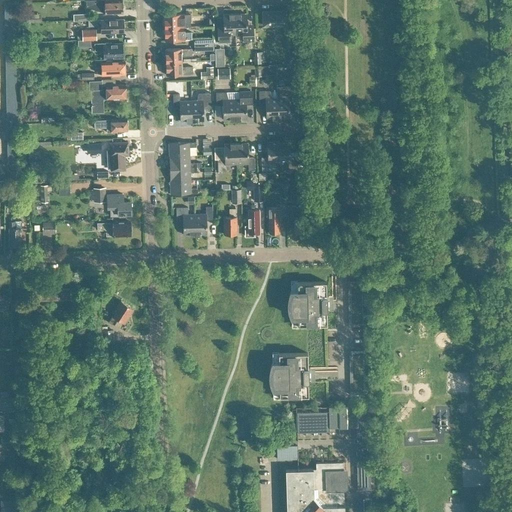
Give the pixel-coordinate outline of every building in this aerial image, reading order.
[(122,12),(121,0),(91,0),(86,0),(86,7),(97,6),(97,8),(104,10),(104,13),(122,12)] [(263,25),(272,24),(285,24),(285,11),(263,12),(263,25)] [(164,27),(184,26),(190,26),(190,20),(190,13),(179,14),(179,13),(163,14),(164,20),(162,21),(162,24),(164,25),(164,27)] [(234,14),(235,34),(242,34),(242,41),(253,40),(253,23),(246,23),(246,13),(234,14)] [(22,22),(33,22),(32,14),(21,15),(22,22)] [(230,42),(230,34),(235,34),(234,14),(222,14),(223,25),(216,25),(217,42),(230,42)] [(88,26),(101,25),(101,32),(123,31),(123,18),(88,19),(88,26)] [(184,32),(184,26),(164,27),(164,28),(163,30),(163,32),(164,34),(164,40),(180,39),(191,38),(191,31),(184,32)] [(77,39),(90,39),(96,39),(96,28),(81,29),(82,32),(77,32),(77,39)] [(94,43),(94,45),(94,50),(103,50),(103,57),(123,57),(123,55),(124,54),(123,50),(122,49),(122,43),(111,43),(111,42),(94,43)] [(213,42),(194,43),(194,51),(214,50),(213,42)] [(226,46),(215,47),(216,65),(227,65),(226,46)] [(165,61),(181,61),(181,55),(192,55),(191,48),(181,48),(165,48),(165,54),(163,56),(164,58),(165,60),(165,61)] [(255,64),(262,63),(262,60),(264,60),(264,51),(256,52),(256,56),(255,56),(255,64)] [(112,60),(112,58),(95,59),(95,67),(101,67),(102,74),(106,74),(124,73),(124,60),(112,60)] [(181,61),(165,61),(165,63),(164,64),(164,67),(165,68),(166,74),(182,74),(182,73),(192,73),(192,66),(181,66),(181,61)] [(201,78),(213,77),(213,66),(206,66),(206,71),(201,71),(201,78)] [(217,78),(230,78),(230,67),(217,68),(217,78)] [(115,84),(115,79),(101,79),(101,80),(89,81),(89,89),(91,89),(91,102),(90,102),(90,107),(91,107),(92,111),(103,111),(102,98),(106,98),(125,97),(125,84),(115,84)] [(174,81),(174,88),(182,88),(182,80),(174,81)] [(277,97),(277,117),(289,117),(289,106),(299,105),(298,85),(276,86),(277,97)] [(233,91),(234,119),(246,118),(246,108),(252,107),(251,90),(233,91)] [(277,117),(277,97),(271,97),(269,90),(258,90),(259,103),(265,103),(265,118),(277,117)] [(223,119),(234,119),(233,91),(215,92),(216,105),(222,104),(223,119)] [(191,100),(191,120),(203,120),(203,108),(210,108),(210,92),(198,92),(196,100),(191,100)] [(191,120),(191,100),(179,100),(179,93),(172,93),(173,106),(179,106),(180,121),(191,120)] [(127,130),(127,125),(128,124),(128,120),(126,120),(126,118),(94,119),(94,127),(111,126),(111,131),(116,131),(116,130),(127,130)] [(126,170),(125,154),(128,154),(127,141),(109,142),(109,149),(106,149),(107,169),(110,168),(110,170),(126,170)] [(169,155),(189,154),(189,147),(196,146),(195,141),(168,142),(169,155)] [(273,162),(279,162),(278,141),(266,142),(267,156),(261,157),(261,169),(273,169),(273,162)] [(278,141),(279,162),(288,161),(288,168),(297,168),(297,155),(290,155),(290,141),(278,141)] [(87,153),(101,152),(101,142),(86,143),(87,153)] [(235,143),(236,163),(248,163),(248,170),(254,170),(254,157),(248,157),(247,142),(235,143)] [(230,163),(236,163),(235,143),(223,143),(224,146),(214,146),(214,158),(217,158),(217,171),(228,171),(230,163)] [(169,168),(196,167),(200,166),(200,162),(189,162),(189,154),(169,155),(169,168)] [(170,180),(190,180),(190,172),(196,172),(196,167),(169,168),(170,180)] [(21,181),(21,169),(9,169),(9,181),(13,181),(13,187),(20,187),(20,181),(21,181)] [(190,180),(170,180),(170,193),(197,192),(197,187),(190,188),(190,180)] [(255,181),(253,181),(253,189),(254,200),(263,200),(263,197),(263,183),(263,181),(255,181)] [(237,189),(237,184),(232,185),(232,189),(231,189),(231,203),(241,202),(240,189),(237,189)] [(105,201),(105,187),(93,187),(93,189),(87,190),(87,200),(94,200),(94,202),(105,201)] [(5,205),(18,205),(17,188),(4,189),(5,205)] [(299,203),(308,203),(308,188),(299,188),(299,203)] [(123,201),(122,192),(106,193),(106,208),(109,208),(110,216),(118,215),(118,213),(130,213),(130,201),(123,201)] [(280,226),(280,215),(286,215),(286,203),(275,203),(275,206),(266,206),(266,216),(268,216),(269,232),(278,232),(278,226),(280,226)] [(304,218),(304,211),(304,205),(287,206),(287,219),(294,219),(294,232),(305,232),(305,218),(304,218)] [(187,206),(176,207),(176,220),(182,219),(183,234),(194,234),(194,213),(188,213),(187,206)] [(194,213),(194,234),(206,234),(206,219),(212,219),(212,206),(205,206),(205,213),(194,213)] [(235,216),(235,208),(229,208),(229,216),(223,216),(223,233),(236,233),(236,216),(235,216)] [(253,233),(259,232),(259,216),(258,216),(257,210),(249,210),(249,217),(248,217),(248,226),(245,226),(245,235),(253,235),(253,233)] [(9,244),(21,244),(20,237),(21,237),(21,221),(8,221),(9,244)] [(130,226),(130,221),(112,222),(97,223),(98,229),(106,229),(106,235),(113,234),(113,235),(115,235),(117,235),(119,235),(121,234),(130,234),(130,233),(131,233),(131,226),(130,226)] [(54,233),(54,222),(42,222),(42,233),(54,233)] [(3,295),(2,281),(0,280),(0,309),(1,310),(2,310),(3,310),(4,310),(5,309),(6,309),(7,308),(7,307),(8,306),(8,305),(8,304),(8,303),(8,302),(7,302),(7,301),(7,300),(6,299),(6,295),(3,295)] [(297,282),(297,280),(290,281),(291,291),(290,291),(288,297),(288,303),(289,310),(291,316),(291,326),(298,326),(297,324),(326,324),(326,309),(327,309),(326,296),(325,281),(297,282)] [(37,299),(69,298),(69,287),(73,287),(73,282),(44,282),(45,287),(37,288),(37,299)] [(123,322),(133,308),(120,300),(114,310),(116,311),(113,315),(112,314),(108,320),(114,323),(117,318),(123,322)] [(114,342),(115,329),(108,329),(108,326),(103,326),(103,329),(102,342),(114,342)] [(278,353),(278,352),(272,352),(272,362),(270,368),(269,375),(270,381),(272,387),(273,387),(273,397),(279,397),(279,396),(308,395),(307,381),(308,381),(308,367),(307,367),(307,352),(278,353)] [(0,413),(0,408),(13,408),(13,400),(0,400),(0,426),(2,427),(2,413),(0,413)] [(328,411),(297,412),(298,432),(329,431),(329,427),(356,426),(357,450),(369,449),(368,405),(356,405),(328,406),(328,411)] [(357,450),(356,450),(357,489),(370,488),(370,485),(369,449),(357,450)] [(343,470),(342,461),(315,462),(315,468),(285,469),(286,511),(343,511),(343,478),(345,478),(344,470),(343,470)] [(362,511),(370,511),(370,498),(362,498),(362,511)] [(1,499),(2,511),(13,510),(12,499),(1,499)]
